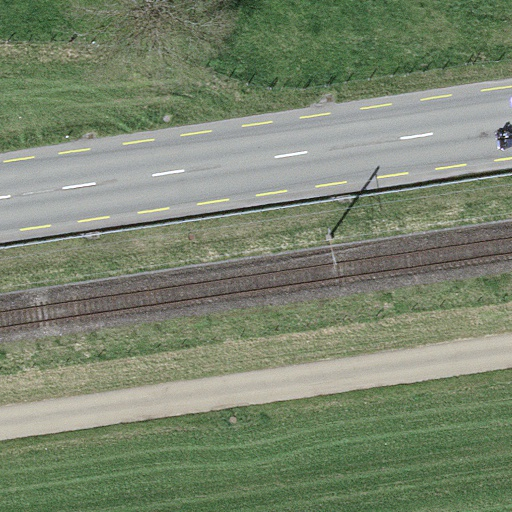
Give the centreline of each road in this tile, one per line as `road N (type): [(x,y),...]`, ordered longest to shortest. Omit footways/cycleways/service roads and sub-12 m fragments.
road 1 (unclassified): [(0,430),(511,353)]
road 2 (primary): [(0,198),(511,123)]
